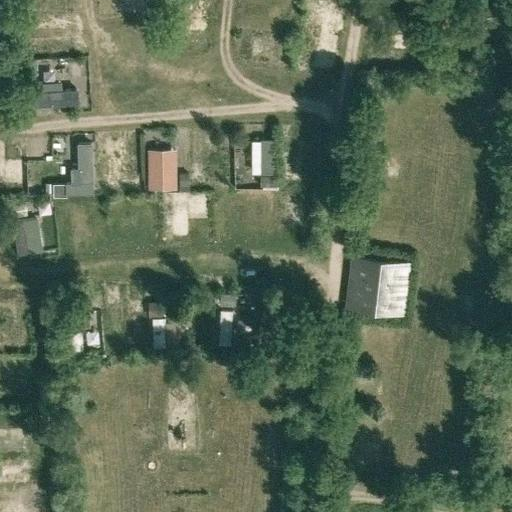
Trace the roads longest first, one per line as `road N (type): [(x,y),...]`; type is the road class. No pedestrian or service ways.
road 1 (unknown): [(345,133),(360,0)]
road 2 (unknown): [(315,491),(443,511)]
